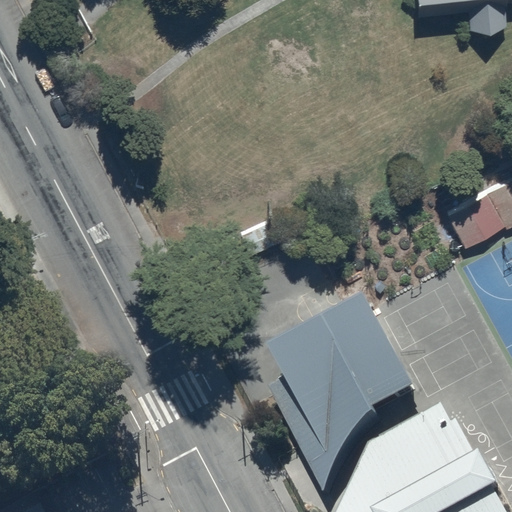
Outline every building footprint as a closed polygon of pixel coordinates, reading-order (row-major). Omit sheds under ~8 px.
[(511,0),(412,0),(414,20),(466,15),(467,31),(486,40),(506,29),(504,9),(511,7),(511,0)] [(511,177),(444,213),(464,250),(511,224),(511,177)] [(439,218),(326,280),(348,321),(418,283),(422,290),(466,267),(439,218)] [(373,322),(277,374),(288,392),(275,400),(328,504),(343,476),(360,454),(381,437),(377,427),(421,403),(373,322)] [(500,511),(446,414),(373,455),(348,511),(500,511)] [(41,511),(34,499),(8,511),(41,511)]
